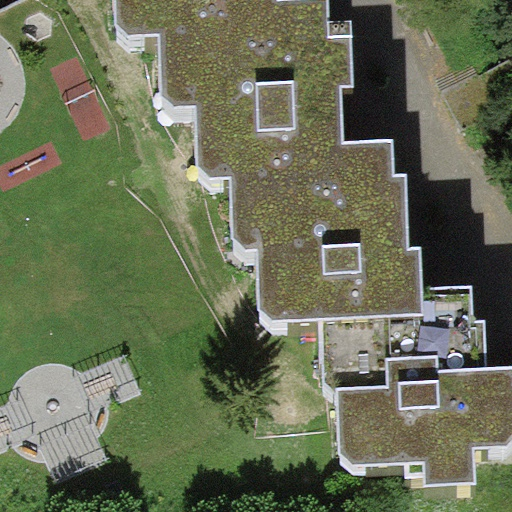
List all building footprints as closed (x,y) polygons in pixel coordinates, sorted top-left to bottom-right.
[(116,0),(117,45),(130,57),(162,56),(330,54),(330,47),(329,22),(278,23),(277,0),(116,0)] [(233,199),(393,197),(393,165),(344,166),(343,111),(354,111),(353,47),(330,47),(330,54),(162,56),(163,118),(176,129),(197,129),(198,188),(211,199),(233,199)] [(511,108),(511,67),(509,62),(450,93),(470,131),(511,108)] [(325,341),(422,339),(422,306),(421,273),(408,273),(407,197),(393,197),(233,199),(234,260),(246,271),(259,271),(260,330),(273,341),(325,341)] [(511,465),(511,389),(487,389),(486,339),(473,340),(473,306),(422,306),(422,339),(325,341),(325,398),(339,411),(340,472),(353,484),(425,483),(425,506),(476,505),(475,470),(508,470),(511,465)]
